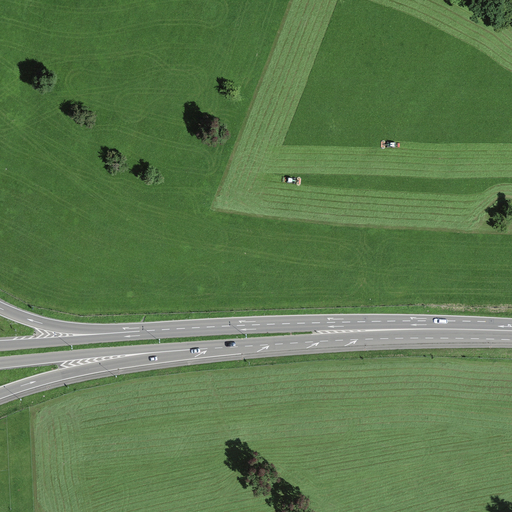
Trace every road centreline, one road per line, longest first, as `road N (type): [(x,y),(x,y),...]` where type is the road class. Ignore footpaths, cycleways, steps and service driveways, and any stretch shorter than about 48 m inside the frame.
road 1 (motorway): [(0,393),(237,343)]
road 2 (secondary): [(0,363),(237,343)]
road 3 (secondary): [(337,332),(158,333)]
road 4 (secondary): [(337,332),(511,332)]
road 5 (motorway): [(158,333),(48,325),(0,307)]
road 6 (secondary): [(158,333),(0,345)]
